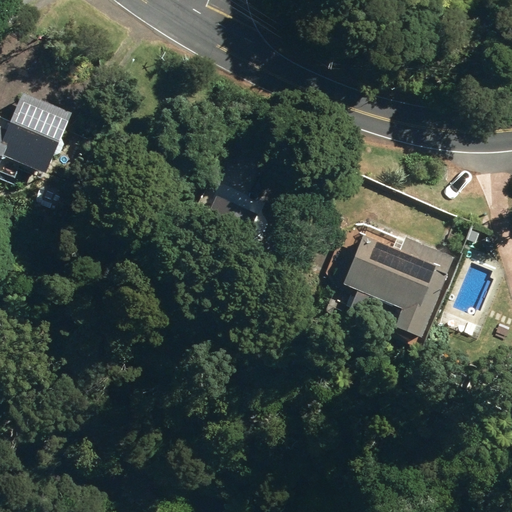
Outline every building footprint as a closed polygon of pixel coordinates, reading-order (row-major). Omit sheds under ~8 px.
[(0,182),(12,188),(18,173),(34,180),(37,175),(40,177),(65,120),(15,98),(4,125),(0,122),(0,182)] [(70,158),(81,162),(85,151),(74,147),(70,158)] [(62,180),(74,185),(79,175),(66,169),(62,180)] [(217,235),(241,247),(253,224),(228,211),(217,235)] [(391,329),(419,340),(450,261),(404,241),(399,255),(359,239),(339,286),(399,311),(391,329)] [(442,312),(455,318),(463,300),(449,295),(442,312)]
